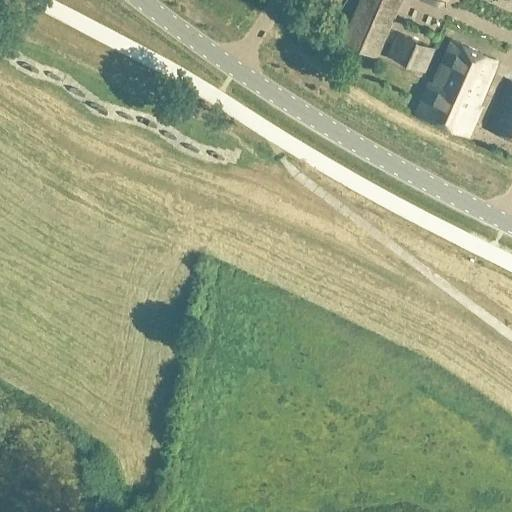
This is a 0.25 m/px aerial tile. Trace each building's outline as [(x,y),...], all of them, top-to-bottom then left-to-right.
[(377,58),(402,0),(357,0),(339,42),(377,58)] [(419,0),(421,3),(436,10),(449,0),(419,0)] [(433,48),(399,33),(388,56),(423,71),(433,48)] [(478,105),(496,60),(452,40),(432,84),(430,83),(416,113),(467,136),(480,106),(478,105)] [(511,139),(511,82),(510,81),(488,129),(511,139)]
